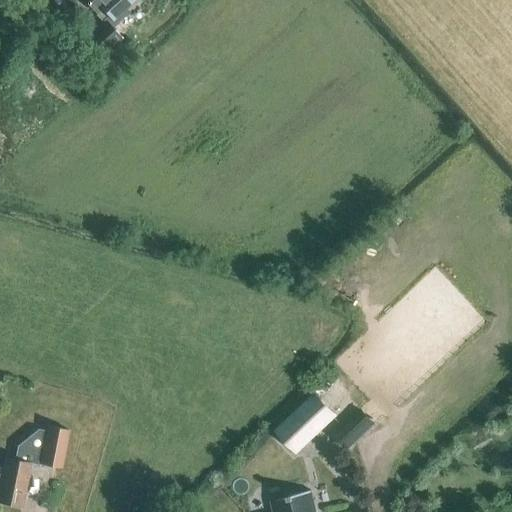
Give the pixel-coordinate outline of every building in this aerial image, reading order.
[(83,0),(97,14),(100,10),(107,17),(103,21),(103,22),(85,39),(103,57),(123,39),(113,28),(117,24),(114,20),(136,0),(83,0)] [(296,456),(337,416),(315,393),(273,432),(296,456)] [(363,411),(337,436),(349,449),(375,424),(363,411)] [(61,469),(69,431),(46,426),(45,431),(38,430),(17,447),(14,461),(4,459),(2,469),(0,468),(0,502),(22,507),(30,464),(39,466),(40,464),(61,469)] [(272,511),(314,511),(310,491),(286,496),(287,500),(271,504),(272,511)]
